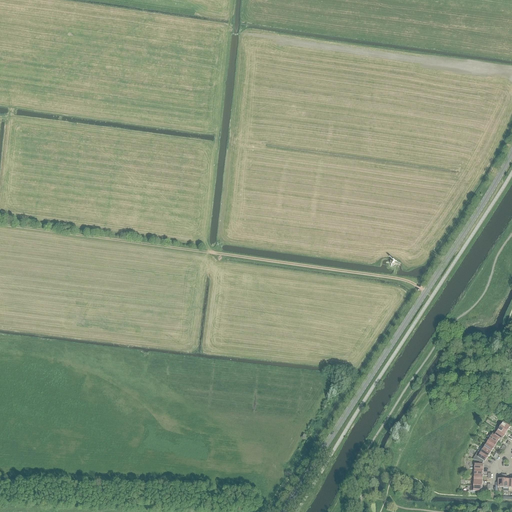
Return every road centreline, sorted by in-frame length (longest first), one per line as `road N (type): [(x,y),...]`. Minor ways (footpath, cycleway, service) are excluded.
road 1 (track): [(422,293),(393,277),(0,224)]
road 2 (secondary): [(283,511),(511,154)]
